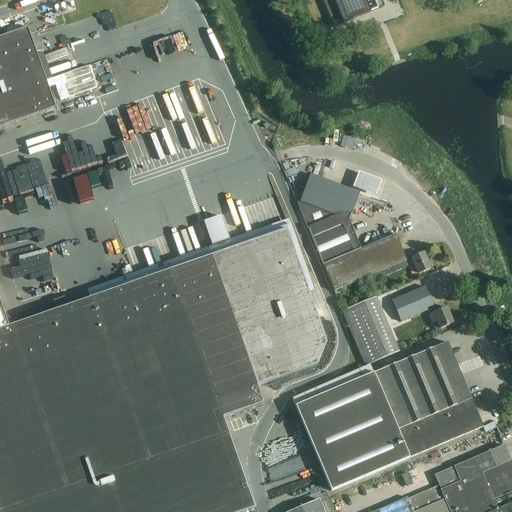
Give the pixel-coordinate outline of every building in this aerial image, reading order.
[(381,0),(322,0),(334,27),(384,7),(381,0)] [(305,26),(328,15),(323,4),(300,15),(305,26)] [(95,14),(61,22),(65,38),(98,30),(95,14)] [(0,511),(246,511),(254,509),(223,418),(262,404),(256,388),(318,366),(327,344),(287,231),(68,307),(65,298),(53,302),(56,311),(9,328),(0,302),(0,127),(55,108),(27,28),(0,37),(0,511)] [(141,63),(147,60),(143,49),(137,51),(141,63)] [(49,159),(50,174),(81,173),(80,162),(75,162),(75,169),(69,170),(69,162),(58,162),(58,159),(49,159)] [(35,187),(28,165),(10,170),(11,174),(3,177),(0,167),(0,198),(16,194),(16,192),(35,187)] [(354,187),(374,194),(379,178),(359,172),(354,187)] [(323,266),(360,250),(348,221),(359,193),(311,175),(300,202),(297,204),(307,229),(308,228),(323,266)] [(165,226),(161,227),(169,252),(173,251),(165,226)] [(360,250),(323,266),(334,292),(373,275),(375,281),(413,265),(418,275),(429,270),(423,254),(406,261),(395,236),(360,251),(360,250)] [(383,287),(385,293),(397,288),(394,282),(383,287)] [(424,287),(395,300),(392,301),(400,321),(407,318),(423,312),(424,313),(427,311),(429,315),(431,320),(434,319),(439,330),(453,324),(446,308),(434,313),(431,307),(432,307),(426,292),(424,287)] [(377,298),(342,312),(366,367),(370,366),(399,353),(381,307),(377,298)] [(370,366),(366,367),(292,399),(331,492),(408,459),(482,428),(471,400),(447,343),(373,374),(370,366)] [(492,511),(496,510),(497,506),(483,475),(511,463),(510,462),(503,447),(494,451),(435,476),(439,486),(376,511),(492,511)] [(511,511),(511,465),(511,463),(483,475),(497,506),(496,510),(492,511),(511,511)] [(405,488),(411,485),(406,474),(400,476),(405,488)] [(324,511),(319,500),(290,511),(324,511)]
